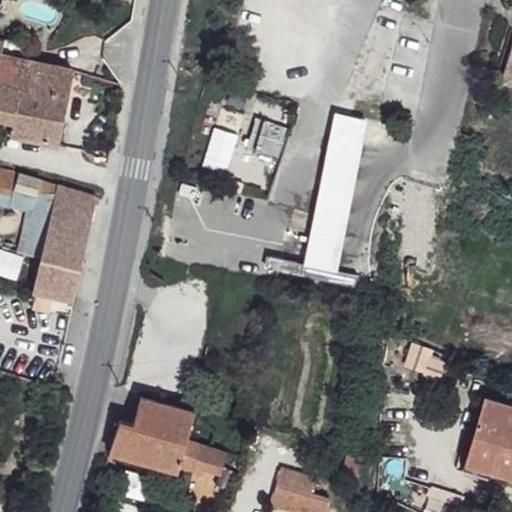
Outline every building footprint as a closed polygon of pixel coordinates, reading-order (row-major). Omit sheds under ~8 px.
[(511,46),(502,79),(511,82),(511,46)] [(0,116),(6,117),(3,133),(57,144),(71,69),(0,52),(0,116)] [(291,121),(258,112),(247,149),(279,159),(291,121)] [(201,166),(226,174),(238,131),(213,124),(201,166)] [(357,140),(332,133),(312,233),(337,241),(357,140)] [(0,197),(12,201),(15,192),(19,176),(0,170),(0,197)] [(19,176),(15,192),(35,199),(42,196),(51,193),(52,186),(19,176)] [(51,193),(31,293),(75,301),(96,199),(52,186),(51,193)] [(193,411),(143,395),(133,421),(121,420),(111,450),(174,471),(179,457),(184,441),(193,411)] [(511,400),(510,400),(488,461),(511,470),(511,400)] [(223,454),(184,441),(179,457),(217,469),(223,454)] [(318,469),(286,460),(273,501),(310,511),(325,511),(331,491),(316,485),(318,469)]
